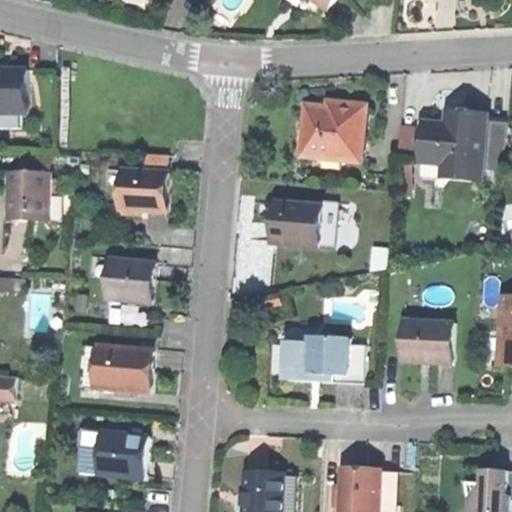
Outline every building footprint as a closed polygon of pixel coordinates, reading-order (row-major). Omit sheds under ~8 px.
[(0,114),(28,115),(28,70),(9,70),(9,73),(0,73),(0,114)] [(310,107),(307,158),(365,162),(369,107),(347,105),(347,110),(334,109),(310,107)] [(451,115),(451,127),(466,128),(466,116),(451,115)] [(428,126),(426,165),(449,166),(448,172),(488,174),(488,171),(490,122),(490,117),(476,116),(466,116),(466,128),(451,127),(428,126)] [(508,123),(490,122),(488,171),(506,172),(508,123)] [(147,155),(146,173),(169,174),(170,156),(147,155)] [(123,211),(169,213),(170,193),(171,175),(169,174),(146,173),(125,172),(123,211)] [(29,222),(51,222),(52,175),(10,174),(9,221),(29,222)] [(328,204),(328,209),(325,249),(341,250),(344,205),(328,204)] [(328,209),(282,206),(280,226),(279,246),(325,249),(328,209)] [(158,264),(113,260),(110,302),(155,305),(156,285),(158,264)] [(53,331),(53,291),(32,291),(32,293),(11,294),(11,313),(29,313),(29,321),(12,321),(12,331),(53,331)] [(260,299),(262,310),(285,305),(282,295),(260,299)] [(429,366),(457,367),(458,325),(407,323),(406,365),(429,366)] [(354,340),(294,339),(293,384),(312,384),(312,377),(321,377),(321,379),(323,382),(325,383),(329,383),(332,382),(333,380),(333,377),(339,377),(338,386),(353,386),(369,386),(370,350),(354,349),(354,340)] [(81,387),(98,388),(101,347),(84,345),(81,387)] [(155,351),(101,347),(98,388),(152,392),(154,374),(155,351)] [(0,376),(0,401),(17,402),(19,377),(0,376)] [(151,437),(106,432),(102,474),(147,479),(149,459),(151,437)] [(369,470),(348,470),(347,511),(387,511),(388,471),(369,470)] [(402,511),(403,471),(388,471),(387,511),(402,511)] [(473,486),(472,511),(511,511),(511,473),(500,474),(500,478),(486,478),(486,486),(473,486)] [(285,511),(287,475),(250,474),(249,494),(247,511),(285,511)] [(299,511),(301,476),(287,475),(285,511),(299,511)]
